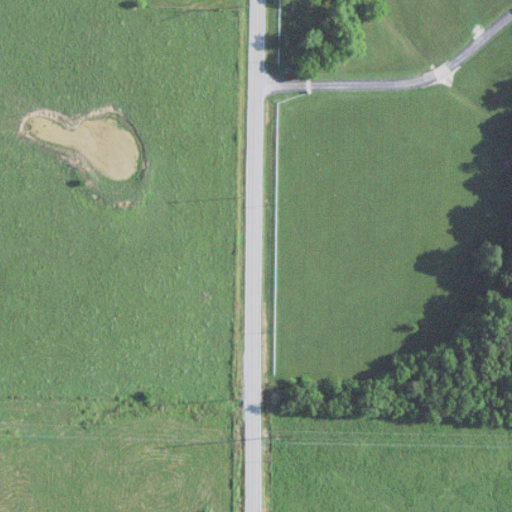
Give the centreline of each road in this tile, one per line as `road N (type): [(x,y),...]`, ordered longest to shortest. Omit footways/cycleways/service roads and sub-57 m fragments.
road 1 (secondary): [(267,0),(261,511)]
road 2 (residential): [(265,82),(443,73),(511,17)]
